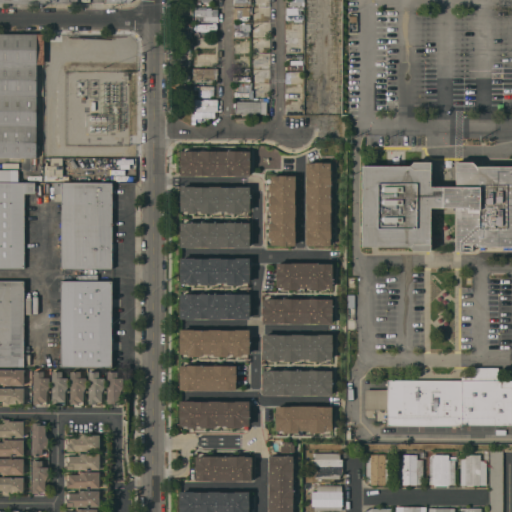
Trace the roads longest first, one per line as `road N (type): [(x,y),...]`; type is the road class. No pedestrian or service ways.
road 1 (residential): [(156,0),(153,511)]
road 2 (residential): [(156,21),(0,18)]
road 3 (residential): [(297,130),(155,133)]
